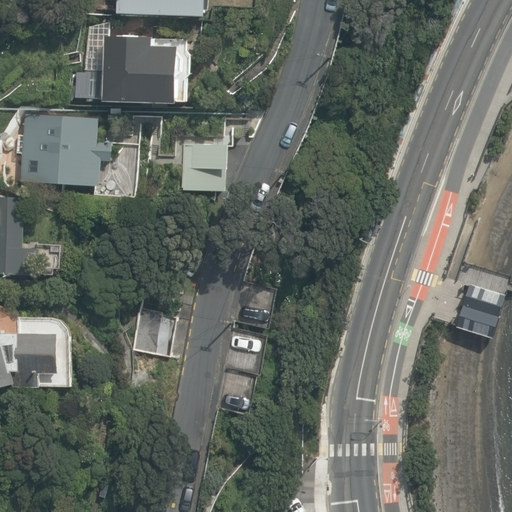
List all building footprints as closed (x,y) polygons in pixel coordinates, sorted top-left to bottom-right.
[(0,0),(0,11),(6,12),(10,2),(0,0)] [(120,0),(120,13),(210,16),(210,10),(214,10),(214,0),(120,0)] [(193,74),(193,55),(189,50),(190,38),(109,36),(108,68),(87,68),(87,71),(78,71),(76,97),(107,98),(107,101),(182,103),(182,101),(189,101),(189,79),(193,74)] [(23,181),(101,186),(102,160),(112,161),(113,141),(100,140),(101,118),(27,113),(25,143),(11,142),(9,177),(24,178),(23,181)] [(187,138),(185,190),(226,191),(229,140),(187,138)] [(0,274),(42,275),(43,247),(25,247),(27,197),(0,196),(0,274)] [(446,320),(494,333),(506,290),(458,276),(446,320)] [(171,357),(180,316),(143,309),(135,349),(171,357)] [(0,386),(10,383),(41,387),(43,373),(63,372),(62,332),(5,334),(0,318),(0,386)] [(246,372),(222,370),(218,407),(243,410),(246,372)]
